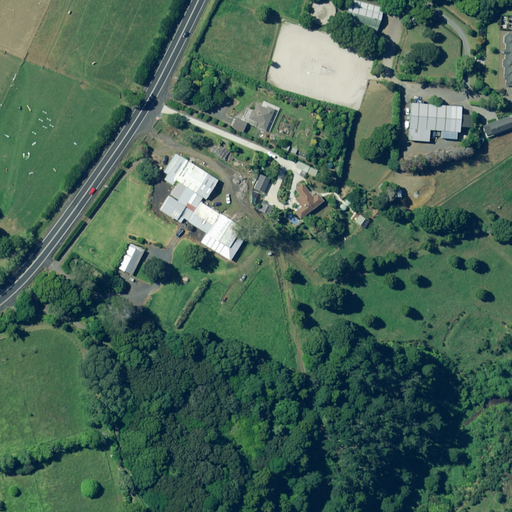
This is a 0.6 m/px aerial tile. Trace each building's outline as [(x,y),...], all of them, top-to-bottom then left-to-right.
[(384,9),(352,0),(351,0),(346,18),(378,27),(384,9)] [(511,32),(511,33),(510,33),(509,33),(508,33),(507,33),(506,34),(505,35),(504,36),(503,37),(503,38),(503,39),(503,41),(503,42),(504,43),(504,44),(505,45),(503,68),(505,69),(504,78),(506,78),(506,86),(511,86),(511,32)] [(461,107),(411,103),(409,140),(428,142),(429,130),(459,132),(459,127),(470,128),(471,116),(461,115),(461,107)] [(266,108),(256,104),(249,119),(257,123),(255,127),(265,131),(274,110),(266,106),(266,108)] [(247,123),(236,119),(232,128),(243,132),(247,123)] [(231,152),(218,144),(212,152),(226,161),(231,152)] [(218,181),(176,154),(164,172),(168,175),(165,180),(173,185),(176,180),(179,182),(161,210),(181,223),(184,219),(235,252),(248,233),(203,204),(218,181)] [(309,166),(298,161),(295,168),(306,173),(309,166)] [(269,179),(260,176),(255,189),(263,192),(269,179)] [(313,198),(303,184),(295,190),(300,196),(295,199),(298,204),(292,209),(300,219),(323,202),(318,195),(313,198)] [(272,206),(262,202),(258,211),(268,215),(272,206)] [(144,249),(131,243),(120,270),(132,275),(144,249)]
